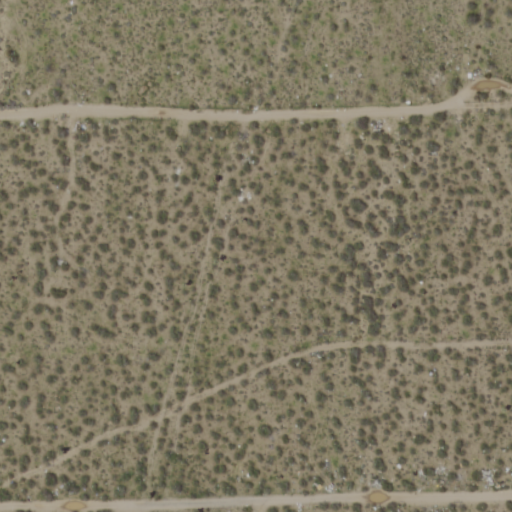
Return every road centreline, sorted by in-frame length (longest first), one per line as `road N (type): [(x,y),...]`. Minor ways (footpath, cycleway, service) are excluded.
road 1 (residential): [(0,112),(379,112),(424,108),(489,84),(511,91)]
road 2 (residential): [(0,508),(511,493)]
